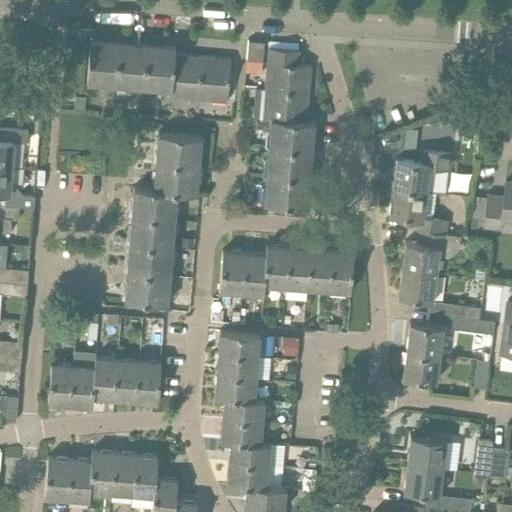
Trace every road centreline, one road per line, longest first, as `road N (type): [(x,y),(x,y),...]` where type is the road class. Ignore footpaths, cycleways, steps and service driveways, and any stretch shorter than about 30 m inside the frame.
road 1 (residential): [(190,422),(209,228),(223,222),(374,231)]
road 2 (residential): [(34,0),(315,20)]
road 3 (residential): [(27,432),(50,184)]
road 4 (residential): [(374,231),(315,20)]
road 5 (residential): [(315,20),(511,35)]
road 6 (residential): [(378,397),(374,231)]
road 7 (residential): [(27,432),(190,422)]
road 8 (residential): [(511,412),(378,397)]
road 9 (residential): [(340,511),(378,397)]
